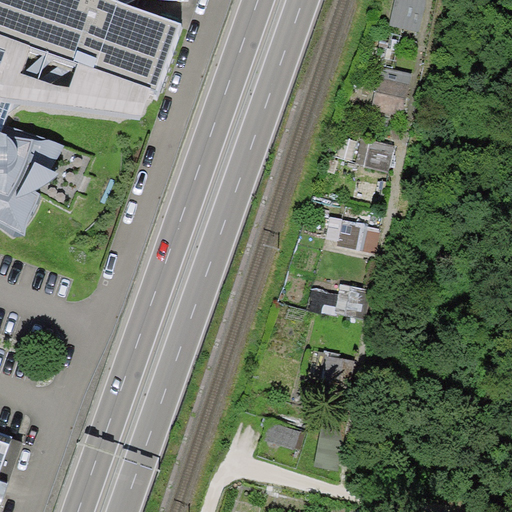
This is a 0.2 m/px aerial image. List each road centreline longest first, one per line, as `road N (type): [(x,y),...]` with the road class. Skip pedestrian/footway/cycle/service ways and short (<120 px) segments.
road 1 (residential): [(27,511),(211,0)]
road 2 (motorway): [(122,511),(302,0)]
road 3 (motorway): [(255,0),(76,511)]
road 4 (track): [(208,511),(219,479),(243,468),(368,499),(468,511)]
